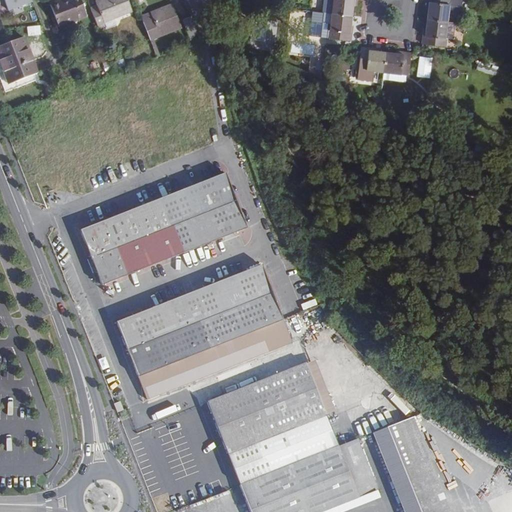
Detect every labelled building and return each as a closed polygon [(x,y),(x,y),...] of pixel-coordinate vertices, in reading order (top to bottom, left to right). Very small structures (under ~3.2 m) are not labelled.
[(0,0),(5,13),(29,4),(27,0),(0,0)] [(59,31),(87,21),(79,0),(71,0),(51,8),(59,31)] [(115,0),(97,7),(99,10),(93,12),(101,33),(107,31),(105,26),(134,15),(127,0),(115,0)] [(316,0),(315,9),(324,9),(325,0),(316,0)] [(325,0),(324,9),(345,12),(346,0),(325,0)] [(426,0),(425,14),(443,17),(445,7),(452,9),(459,6),(460,0),(426,0)] [(144,24),(149,37),(180,26),(172,7),(153,15),(155,20),(144,24)] [(347,23),(343,22),(345,12),(324,9),(315,9),(314,17),(324,18),(323,25),(320,24),(319,33),(345,36),(347,23)] [(452,18),(443,17),(425,14),(423,29),(419,28),(417,39),(443,42),(444,34),(449,34),(452,18)] [(144,24),(155,20),(153,15),(143,19),(144,24)] [(180,26),(188,48),(195,38),(190,23),(180,26)] [(41,25),(27,27),(28,36),(41,35),(41,25)] [(364,75),(366,64),(376,65),(378,46),(366,44),(367,42),(355,40),(350,73),(364,75)] [(37,80),(23,43),(0,51),(0,70),(4,81),(10,79),(15,89),(37,80)] [(392,45),(391,48),(378,46),(376,65),(400,69),(403,47),(392,45)] [(126,66),(124,60),(114,63),(117,69),(126,66)] [(375,73),(399,77),(400,69),(376,65),(375,73)] [(10,79),(4,81),(8,92),(15,89),(10,79)] [(244,235),(222,180),(78,237),(99,293),(244,235)] [(258,272),(113,329),(144,405),(195,384),(288,347),(258,272)] [(341,410),(322,362),(205,407),(224,457),(341,410)] [(121,402),(115,404),(118,412),(124,410),(121,402)] [(225,459),(237,488),(354,442),(343,413),(225,459)] [(443,511),(407,422),(369,437),(399,511),(443,511)] [(246,511),(331,511),(375,495),(354,442),(237,488),(246,511)]
